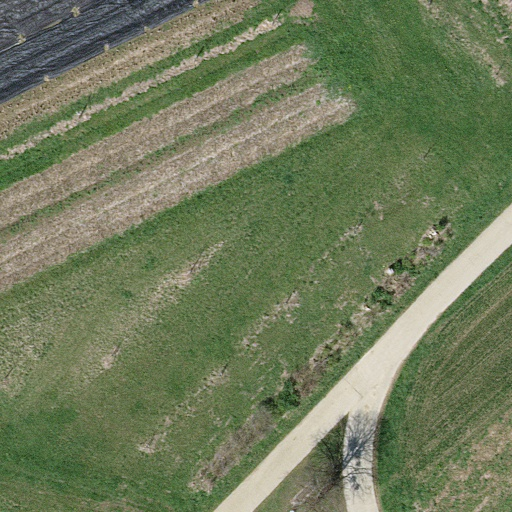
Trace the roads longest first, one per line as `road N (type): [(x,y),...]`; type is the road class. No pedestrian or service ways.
road 1 (track): [(511,229),(233,511)]
road 2 (track): [(390,350),(366,397),(361,511)]
